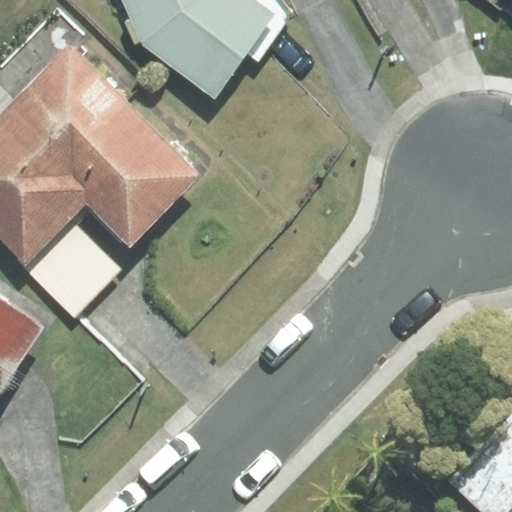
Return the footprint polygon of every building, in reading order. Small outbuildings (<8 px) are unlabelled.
[(137,0),(154,36),(230,89),(235,82),(292,3),(288,0),(137,0)] [(81,35),(0,120),(0,214),(32,245),(42,254),(52,244),(79,216),(102,192),(149,236),(217,164),(81,35)] [(42,254),(32,245),(21,257),(82,315),(105,291),(130,264),(79,216),(52,244),(42,254)] [(0,274),(0,397),(6,402),(18,382),(62,314),(0,274)] [(511,511),(511,418),(500,432),(454,480),(488,511),(511,511)]
